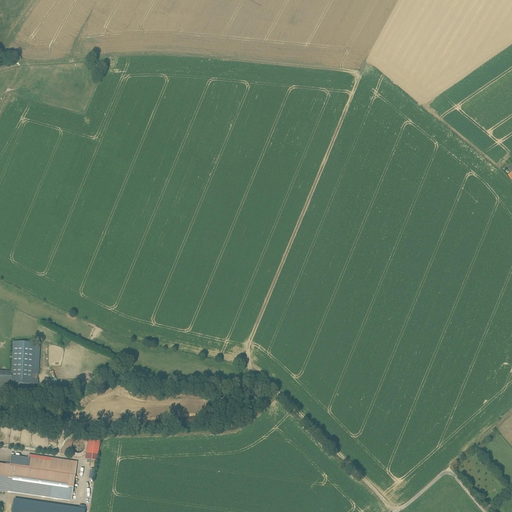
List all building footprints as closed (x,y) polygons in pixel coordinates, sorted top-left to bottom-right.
[(34,344),(14,343),(12,372),(11,383),(32,384),(32,379),(33,369),(34,344)] [(12,372),(0,371),(0,382),(11,383),(12,372)] [(67,392),(76,391),(75,385),(42,388),(43,399),(54,398),(54,397),(62,396),(62,393),(67,392)] [(99,437),(90,436),(87,459),(97,460),(99,437)] [(29,455),(29,459),(76,466),(76,462),(29,455)] [(29,459),(11,456),(10,466),(74,476),(76,466),(29,459)] [(10,466),(0,464),(0,490),(6,492),(10,466)] [(74,476),(10,466),(6,492),(7,492),(71,501),(74,476)]
